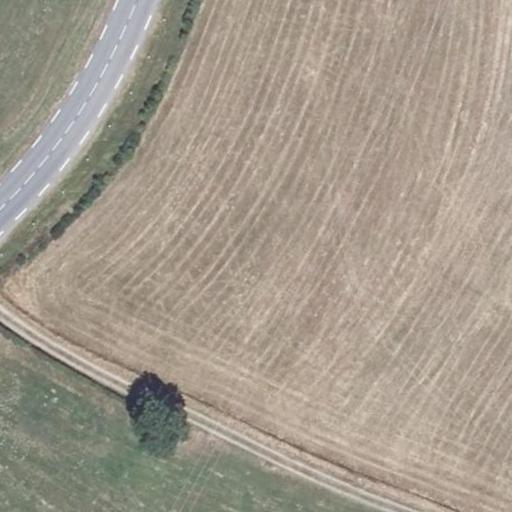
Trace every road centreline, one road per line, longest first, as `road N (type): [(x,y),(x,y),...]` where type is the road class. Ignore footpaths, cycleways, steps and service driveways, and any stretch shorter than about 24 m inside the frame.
road 1 (track): [(401,511),(107,378),(0,312)]
road 2 (secondary): [(0,210),(81,116),(141,0)]
